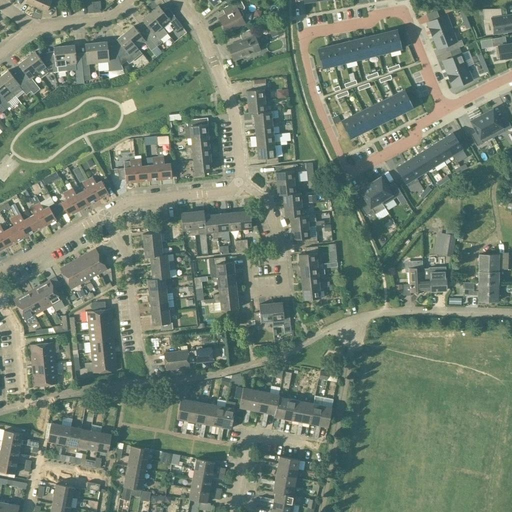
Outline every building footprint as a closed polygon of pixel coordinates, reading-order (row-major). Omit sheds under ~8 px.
[(38,0),(36,7),(47,11),(50,5),(55,7),(57,0),(38,0)] [(243,9),(244,7),(240,0),(237,0),(221,9),(225,15),(219,18),(226,33),(244,23),(241,17),(242,16),(243,14),(241,11),(243,9)] [(158,6),(150,12),(162,27),(170,22),(177,31),(182,27),(174,16),(167,8),(162,11),(158,6)] [(484,20),(490,19),(492,34),(511,31),(511,13),(501,15),(500,9),(482,9),(484,20)] [(460,12),(464,23),(468,22),(464,11),(460,12)] [(167,34),(162,27),(150,12),(142,19),(152,32),(147,35),(157,46),(162,42),(160,40),(167,34)] [(432,36),(451,28),(446,15),(427,23),(432,36)] [(283,32),(281,25),(271,28),(273,35),(283,32)] [(137,48),(144,42),(151,51),(157,46),(147,35),(143,38),(133,26),(125,33),(137,48)] [(432,36),(437,49),(457,41),(451,28),(432,36)] [(233,61),(254,53),(260,51),(251,29),(239,34),(242,40),(228,46),(233,61)] [(396,30),(384,33),(389,51),(401,49),(396,30)] [(142,53),(137,48),(125,33),(117,39),(119,42),(113,46),(121,65),(126,61),(129,64),(142,53)] [(378,54),(389,51),(384,33),(373,35),(378,54)] [(367,57),(378,54),(373,35),(362,38),(367,57)] [(511,43),(502,45),(500,37),(486,39),(488,47),(494,46),(495,59),(503,57),(504,60),(511,58),(511,43)] [(367,57),(362,38),(351,41),(356,60),(367,57)] [(356,60),(351,41),(340,44),(345,62),(356,60)] [(98,62),(107,61),(108,71),(123,70),(121,65),(113,46),(107,46),(106,42),(96,43),(98,62)] [(86,52),(80,53),(83,81),(90,80),(88,63),(98,62),(96,43),(85,44),(86,52)] [(329,46),(334,65),(345,62),(340,44),(329,46)] [(66,71),(75,70),(76,81),(83,81),(80,53),(75,53),(74,45),(64,46),(66,71)] [(53,51),(46,53),(49,62),(53,73),(66,71),(64,46),(53,47),(53,51)] [(334,65),(329,46),(318,49),(322,68),(334,65)] [(49,62),(43,63),(35,52),(26,58),(38,73),(41,78),(48,73),(53,73),(49,62)] [(462,53),(467,65),(472,63),(470,56),(468,57),(466,52),(462,53)] [(442,61),(447,74),(467,67),(461,53),(442,61)] [(31,78),(38,73),(26,58),(18,64),(21,69),(17,72),(31,91),(33,94),(39,89),(31,78)] [(484,73),(488,71),(483,60),(480,62),(484,73)] [(472,80),(467,67),(447,74),(453,88),(472,80)] [(0,77),(15,96),(22,90),(26,95),(31,91),(17,72),(12,76),(8,70),(0,76),(0,77)] [(0,103),(5,110),(10,106),(7,103),(15,96),(0,77),(0,103)] [(269,91),(265,88),(265,83),(253,84),(254,90),(246,91),(247,102),(270,100),(269,91)] [(401,113),(412,108),(404,90),(393,95),(401,113)] [(393,95),(383,100),(391,118),(401,113),(393,95)] [(247,102),(248,114),(270,112),(270,111),(265,112),(265,105),(271,104),(271,100),(270,100),(247,102)] [(372,105),(381,123),(391,118),(383,100),(372,105)] [(372,105),(362,111),(371,128),(381,123),(372,105)] [(492,109),(481,115),(493,137),(511,128),(505,116),(498,120),(492,109)] [(360,133),(371,128),(362,111),(352,116),(360,133)] [(253,114),(254,125),(278,122),(277,118),(271,119),(270,112),(248,114),(253,114)] [(476,146),(493,137),(481,115),(470,121),(476,132),(471,135),(476,146)] [(360,133),(352,116),(341,121),(350,138),(360,133)] [(189,127),(191,138),(208,136),(207,124),(199,125),(198,119),(186,121),(187,127),(189,127)] [(278,127),(278,122),(254,125),(255,136),(273,134),(272,127),(278,127)] [(442,139),(452,154),(453,156),(463,150),(452,133),(442,139)] [(273,141),(273,134),(255,136),(256,147),(274,146),(280,145),(280,141),(273,141)] [(144,144),(168,143),(168,135),(144,136),(144,144)] [(181,150),(185,149),(186,150),(209,147),(208,136),(191,138),(191,145),(180,146),(179,143),(175,144),(175,146),(174,147),(175,150),(181,149),(181,150)] [(128,148),(129,161),(123,162),(125,183),(137,182),(135,159),(135,160),(133,139),(127,139),(119,144),(113,147),(108,150),(109,153),(110,153),(110,158),(115,158),(115,152),(116,152),(121,148),(121,149),(128,148)] [(442,139),(433,144),(443,160),(452,154),(442,139)] [(433,166),(443,160),(433,144),(424,150),(433,166)] [(275,157),(274,146),(256,147),(258,159),(265,158),(266,164),(278,163),(277,157),(275,157)] [(192,153),(193,161),(210,159),(209,147),(186,150),(186,154),(192,153)] [(162,148),(157,149),(160,179),(171,178),(170,163),(164,164),(162,148)] [(151,150),(152,158),(153,165),(147,166),(148,181),(160,179),(157,149),(151,150)] [(433,166),(424,150),(415,156),(424,171),(433,166)] [(406,161),(415,177),(424,171),(415,156),(406,161)] [(81,163),(85,170),(94,165),(91,158),(81,163)] [(141,159),(135,159),(137,182),(148,181),(147,166),(141,166),(141,159)] [(211,170),(210,159),(193,161),(194,172),(192,172),(192,178),(204,177),(204,171),(211,170)] [(415,177),(406,161),(396,167),(408,187),(418,181),(415,177)] [(283,171),(275,172),(276,184),(294,182),(298,182),(296,164),(282,166),(283,171)] [(92,177),(87,180),(98,200),(108,194),(101,181),(96,184),(92,177)] [(381,177),(371,183),(384,204),(401,194),(395,183),(387,188),(381,177)] [(88,205),(98,200),(87,180),(82,183),(86,189),(81,192),(88,205)] [(294,182),(276,184),(277,195),(300,193),(295,193),(294,186),(300,186),(300,181),(298,182),(294,182)] [(384,204),(371,183),(359,190),(366,201),(359,205),(365,216),(373,211),(374,214),(385,207),(384,204)] [(78,211),(88,205),(81,192),(76,195),(72,188),(67,191),(78,211)] [(68,216),(78,211),(67,191),(62,194),(66,200),(61,203),(68,216)] [(300,193),(277,195),(277,196),(282,195),(284,206),(307,204),(307,203),(307,199),(300,200),(300,193)] [(40,203),(35,206),(46,225),(56,219),(49,206),(43,209),(40,203)] [(15,204),(10,207),(15,217),(20,214),(15,204)] [(308,208),(307,204),(284,206),(285,217),(307,215),(302,215),(301,209),(308,208)] [(33,215),(28,218),(36,231),(46,225),(35,206),(30,208),(33,215)] [(192,212),(195,235),(198,235),(198,229),(205,228),(204,216),(203,211),(192,212)] [(237,212),(239,229),(251,228),(249,211),(237,212)] [(192,212),(180,213),(182,230),(189,230),(190,236),(195,235),(192,212)] [(228,231),(239,229),(237,212),(226,213),(228,231)] [(226,213),(215,214),(217,238),(222,238),(221,231),(228,231),(226,213)] [(20,214),(15,217),(26,236),(36,231),(28,218),(23,220),(20,214)] [(215,214),(204,216),(205,228),(205,233),(212,232),(213,238),(217,238),(215,214)] [(308,222),(307,215),(285,217),(285,218),(290,217),(291,228),(308,227),(314,226),(314,222),(308,222)] [(13,226),(8,229),(16,242),(26,236),(15,217),(10,219),(13,226)] [(447,229),(446,229),(442,255),(452,257),(457,225),(448,224),(447,229)] [(0,225),(0,236),(6,247),(16,242),(8,229),(3,231),(0,225)] [(142,234),(143,246),(161,244),(159,233),(162,233),(161,226),(149,227),(150,233),(142,234)] [(309,238),(308,227),(291,228),(292,240),(304,239),(305,245),(317,243),(316,237),(309,238)] [(167,243),(161,244),(143,246),(145,257),(167,255),(167,254),(162,255),(161,248),(167,248),(167,243)] [(298,254),(299,266),(317,264),(316,253),(318,253),(317,246),(305,248),(306,254),(298,254)] [(95,248),(86,254),(98,274),(107,269),(95,248)] [(86,254),(77,259),(89,279),(98,274),(86,254)] [(168,262),(167,255),(145,257),(150,257),(151,268),(174,265),(174,261),(168,262)] [(479,255),(478,283),(497,284),(498,269),(498,255),(479,255)] [(216,265),(217,276),(234,274),(233,262),(225,263),(225,257),(213,258),(213,265),(216,265)] [(80,284),(89,279),(77,259),(68,264),(80,284)] [(323,263),(317,264),(299,266),(300,277),(318,276),(317,268),(323,268),(323,263)] [(71,289),(80,284),(68,264),(59,269),(71,289)] [(175,270),(174,265),(151,268),(152,279),(147,279),(147,280),(169,277),(169,270),(175,270)] [(446,291),(445,278),(445,267),(428,267),(428,268),(423,269),(424,283),(430,283),(431,290),(430,290),(430,291),(446,291)] [(410,292),(430,290),(431,290),(430,283),(424,283),(423,269),(409,269),(410,292)] [(217,280),(218,287),(235,285),(234,274),(217,276),(211,276),(211,281),(217,280)] [(329,282),(325,282),(318,283),(318,276),(300,277),(302,289),(325,286),(329,286),(329,282)] [(169,278),(169,277),(147,280),(148,291),(172,289),(171,284),(166,285),(165,278),(169,278)] [(49,280),(40,285),(52,306),(61,300),(49,280)] [(464,283),(464,294),(478,295),(478,301),(497,301),(497,284),(478,283),(464,283)] [(40,285),(31,290),(43,311),(52,306),(40,285)] [(213,295),(213,299),(237,296),(235,285),(218,287),(219,294),(213,295)] [(326,291),(325,286),(302,289),(303,300),(320,299),(319,291),(326,291)] [(172,293),(172,289),(148,291),(150,302),(167,301),(166,294),(172,293)] [(31,290),(22,295),(34,316),(43,311),(31,290)] [(25,321),(34,316),(22,295),(13,300),(25,321)] [(238,308),(237,296),(213,299),(213,303),(220,303),(220,310),(238,308)] [(150,302),(151,314),(168,312),(174,311),(174,307),(168,308),(167,301),(150,302)] [(282,302),(270,303),(272,321),(283,320),(283,322),(290,321),(288,309),(282,310),(282,302)] [(261,322),(272,321),(270,303),(258,305),(259,312),(253,313),(254,325),(261,324),(261,322)] [(86,312),(88,322),(111,320),(110,309),(86,312)] [(169,323),(168,312),(151,314),(152,325),(160,325),(160,330),(172,329),(172,323),(169,323)] [(88,322),(89,332),(112,330),(111,320),(88,322)] [(89,332),(90,342),(113,340),(112,330),(89,332)] [(169,337),(161,338),(163,350),(171,349),(169,337)] [(90,342),(91,352),(114,350),(113,340),(90,342)] [(58,342),(53,343),(29,345),(30,355),(54,353),(59,352),(58,342)] [(196,361),(212,359),(210,347),(195,349),(195,350),(187,351),(187,350),(163,353),(165,370),(189,367),(188,356),(196,355),(196,361)] [(91,352),(92,363),(115,360),(114,350),(91,352)] [(30,355),(31,366),(55,363),(54,353),(30,355)] [(116,371),(115,360),(92,363),(93,373),(116,371)] [(56,373),(55,363),(31,366),(32,376),(56,373)] [(320,371),(318,379),(327,380),(328,373),(320,371)] [(57,384),(56,373),(32,376),(34,386),(57,384)] [(231,376),(230,383),(241,385),(240,373),(231,376)] [(239,408),(246,409),(248,410),(252,390),(243,388),(239,408)] [(261,391),(252,390),(248,410),(246,409),(245,415),(249,416),(250,410),(257,411),(261,391)] [(257,411),(264,413),(266,413),(270,393),(261,391),(257,411)] [(264,413),(262,419),(266,420),(267,414),(274,415),(278,397),(279,395),(270,393),(266,413),(264,413)] [(287,398),(278,397),(274,415),(273,417),(281,419),(283,419),(287,398)] [(285,419),(292,421),(296,400),(287,398),(283,419),(281,419),(280,425),(283,426),(285,419)] [(176,419),(184,421),(186,421),(189,400),(180,399),(176,419)] [(198,402),(189,400),(186,421),(184,421),(182,427),(187,428),(188,422),(194,423),(198,402)] [(304,402),(296,400),(292,421),(298,422),(300,422),(304,402)] [(194,423),(201,424),(203,424),(207,404),(198,402),(194,423)] [(298,422),(297,428),(301,429),(302,423),(309,424),(313,403),(304,402),(300,422),(298,422)] [(322,405),(313,403),(309,424),(316,425),(318,426),(322,405)] [(201,424),(200,431),(204,431),(205,425),(212,426),(216,405),(207,404),(203,424),(201,424)] [(225,407),(216,405),(212,426),(219,427),(221,427),(225,407)] [(316,425),(315,432),(319,432),(320,426),(327,427),(331,407),(322,405),(318,426),(316,425)] [(219,427),(218,434),(221,434),(223,428),(230,429),(234,408),(225,407),(221,427),(219,427)] [(47,442),(57,444),(61,425),(50,423),(47,442)] [(70,427),(61,425),(57,444),(67,445),(70,427)] [(80,429),(70,427),(67,445),(77,447),(80,429)] [(91,430),(80,429),(77,447),(87,449),(91,430)] [(100,432),(91,430),(87,449),(97,451),(100,432)] [(3,431),(2,441),(20,444),(22,434),(3,431)] [(111,434),(100,432),(97,451),(107,453),(111,434)] [(2,441),(0,448),(0,450),(18,454),(20,444),(2,441)] [(130,446),(128,456),(147,460),(149,449),(130,446)] [(0,450),(0,460),(17,464),(18,454),(0,450)] [(173,454),(171,464),(178,465),(178,461),(180,456),(173,454)] [(128,456),(127,466),(145,470),(147,460),(128,456)] [(278,456),(277,463),(277,465),(297,469),(299,460),(278,456)] [(195,459),(193,469),(212,473),(214,462),(195,459)] [(0,471),(15,474),(17,464),(0,460),(0,471)] [(296,478),(297,469),(277,465),(277,463),(271,462),(270,466),(276,468),(275,474),(296,478)] [(127,466),(125,476),(143,480),(145,470),(127,466)] [(211,482),(212,473),(193,469),(192,479),(211,482)] [(294,487),(296,478),(275,474),(274,481),(274,483),(294,487)] [(141,490),(143,480),(125,476),(123,487),(141,490)] [(209,492),(211,482),(192,479),(190,489),(209,492)] [(272,492),(274,493),(274,492),(292,495),(294,487),(274,483),(274,481),(268,480),(267,484),(273,485),(272,492)] [(99,484),(87,482),(86,489),(98,491),(99,484)] [(55,484),(53,494),(72,498),(74,487),(55,484)] [(207,503),(209,492),(190,489),(188,499),(207,503)] [(210,498),(214,499),(220,500),(221,494),(215,493),(211,492),(210,498)] [(274,493),(273,499),(273,501),(293,505),(295,495),(292,495),(274,492),(274,493)] [(70,508),(72,498),(53,494),(51,504),(70,508)] [(282,511),(291,511),(293,505),(273,501),(273,499),(267,498),(266,502),(272,503),(271,510),(282,511)] [(308,499),(307,507),(314,509),(316,500),(308,499)] [(7,511),(9,504),(0,502),(0,511),(7,511)]
